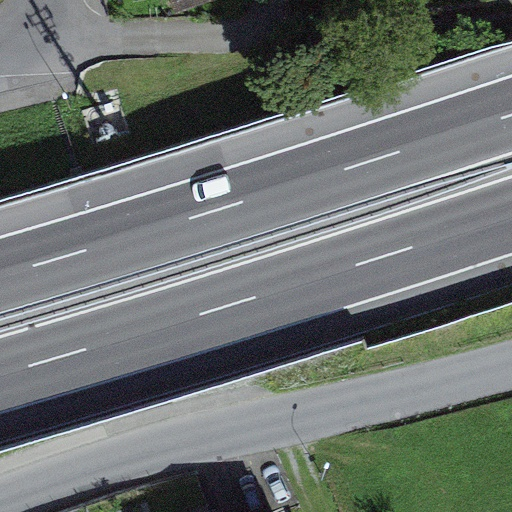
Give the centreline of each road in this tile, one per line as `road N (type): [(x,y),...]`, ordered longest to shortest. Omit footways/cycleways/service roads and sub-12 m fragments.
road 1 (motorway): [(511,113),(0,274)]
road 2 (motorway): [(0,372),(511,212)]
road 3 (unclassified): [(511,364),(111,459),(0,497)]
road 4 (unknown): [(38,7),(262,33),(364,29)]
